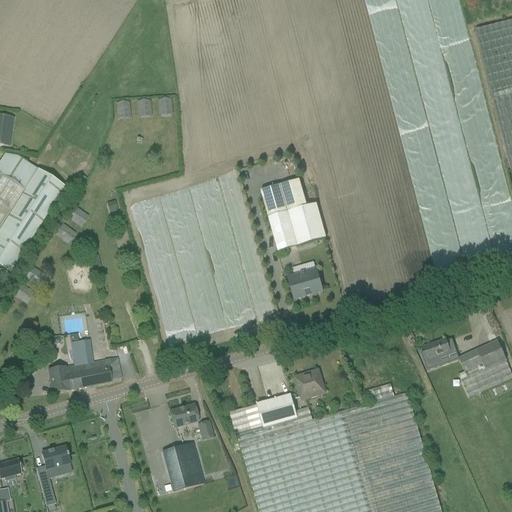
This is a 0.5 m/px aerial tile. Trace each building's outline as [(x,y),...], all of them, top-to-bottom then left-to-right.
[(511,21),(475,31),(508,159),(511,173),(511,172),(511,21)] [(158,99),(158,116),(172,116),(172,99),(158,99)] [(151,101),(137,101),(137,117),(151,117),(151,101)] [(115,103),(116,120),(130,119),(129,102),(115,103)] [(0,146),(6,147),(10,119),(0,117),(0,146)] [(65,188),(37,171),(24,191),(0,175),(0,268),(10,275),(65,188)] [(326,240),(316,205),(308,207),(301,181),(261,192),(278,253),(326,240)] [(106,205),(109,215),(117,212),(114,202),(106,205)] [(83,228),(89,216),(78,210),(71,222),(83,228)] [(113,226),(120,223),(117,213),(110,216),(113,226)] [(137,261),(125,222),(106,228),(118,267),(137,261)] [(56,238),(70,244),(75,232),(61,226),(56,238)] [(87,260),(90,271),(101,269),(98,257),(87,260)] [(317,271),(288,279),(295,301),(323,293),(317,271)] [(26,305),(34,294),(23,286),(15,297),(26,305)] [(70,344),(79,343),(78,335),(69,337),(70,344)] [(60,338),(51,339),(51,345),(54,346),(60,345),(61,344),(60,338)] [(429,362),(450,355),(446,341),(424,348),(429,362)] [(498,343),(477,352),(459,360),(465,373),(483,365),(486,370),(506,362),(498,343)] [(111,361),(82,366),(74,367),(66,368),(48,371),(52,395),(69,392),(81,390),(112,384),(110,372),(112,371),(111,361)] [(318,371),(294,379),(302,403),(326,396),(318,371)] [(296,413),(294,406),(291,396),(257,406),(257,407),(230,415),(233,424),(236,436),(258,511),(441,511),(408,395),(394,399),(390,386),(367,393),(371,405),(313,422),(309,409),(296,413)] [(199,424),(194,406),(169,413),(174,431),(199,424)] [(213,440),(209,423),(198,426),(202,443),(213,440)] [(204,485),(193,444),(162,453),(173,494),(204,485)] [(64,476),(62,468),(70,466),(65,447),(40,454),(44,468),(45,473),(46,472),(53,470),(55,478),(64,476)] [(222,458),(209,461),(211,469),(224,466),(222,458)] [(14,477),(21,475),(20,470),(22,469),(20,463),(18,463),(18,461),(0,466),(0,481),(4,480),(5,483),(15,480),(14,477)] [(48,499),(43,480),(34,483),(39,502),(48,499)]
